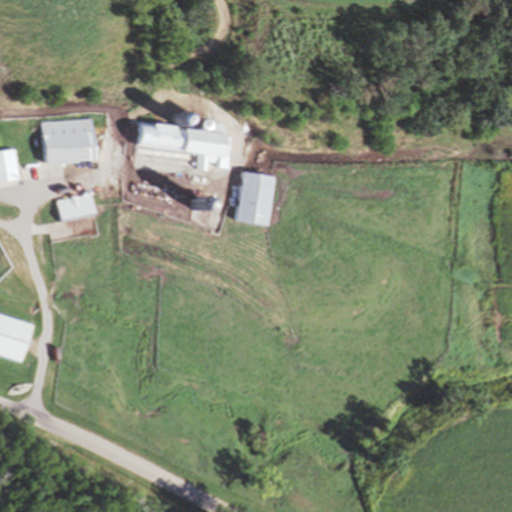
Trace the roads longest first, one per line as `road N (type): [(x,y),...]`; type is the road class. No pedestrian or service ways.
road 1 (residential): [(224,511),(0,407)]
road 2 (track): [(228,0),(227,31),(155,105),(131,117),(115,155)]
